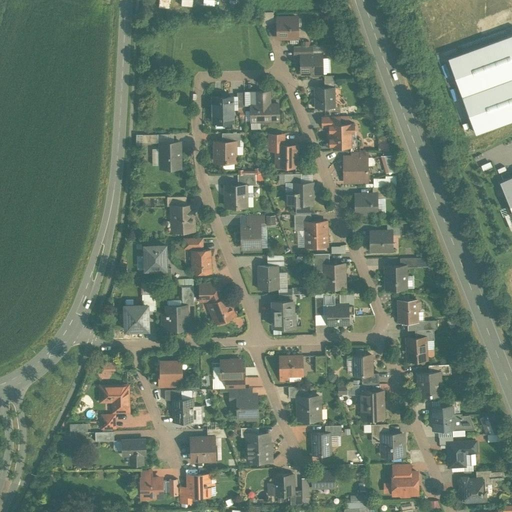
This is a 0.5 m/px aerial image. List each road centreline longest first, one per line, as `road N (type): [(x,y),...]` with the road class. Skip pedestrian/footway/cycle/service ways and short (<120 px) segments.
road 1 (residential): [(254,341),(205,189),(196,126),(203,80),(262,74),(289,83),(377,302),(378,337)]
road 2 (primary): [(511,393),(362,0)]
road 3 (secondary): [(126,0),(112,202),(72,331)]
road 4 (residential): [(378,337),(451,511)]
road 5 (residential): [(174,461),(129,344)]
road 6 (residential): [(129,344),(254,341)]
road 7 (residential): [(254,341),(378,337)]
road 8 (residential): [(297,456),(254,341)]
